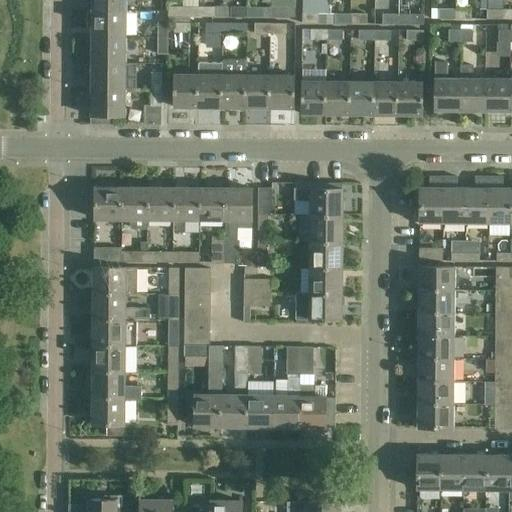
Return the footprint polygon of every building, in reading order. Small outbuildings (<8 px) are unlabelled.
[(127,11),(127,0),(89,0),(90,11),(127,11)] [(169,16),(201,18),(201,7),(169,6),(169,16)] [(201,18),(217,18),(225,18),(225,7),(201,7),(201,18)] [(225,18),(233,18),(249,19),(249,8),(225,7),(225,18)] [(265,8),(249,8),(249,19),(265,19),(265,8)] [(271,19),(281,19),(297,19),(297,8),(272,8),(271,19)] [(457,9),(432,9),(432,18),(458,19),(457,9)] [(472,9),(457,9),(458,19),(472,19),(472,9)] [(489,20),(506,20),(506,9),(489,9),(489,20)] [(127,37),(127,11),(90,11),(89,37),(127,37)] [(303,14),(303,24),(329,24),(329,14),(303,14)] [(329,14),(329,24),(353,24),(353,14),(329,14)] [(353,14),(353,24),(368,24),(368,14),(353,14)] [(401,24),(401,14),(383,14),(383,24),(401,24)] [(401,14),(401,24),(424,24),(424,14),(401,14)] [(159,37),(169,37),(169,20),(159,20),(159,37)] [(192,23),(175,23),(175,33),(191,33),(192,23)] [(225,33),(225,23),(207,23),(207,33),(225,33)] [(225,23),(225,33),(239,33),(239,24),(225,23)] [(272,34),(273,23),(256,23),(256,34),(272,34)] [(273,23),(272,34),(289,34),(289,24),(273,23)] [(313,40),(328,40),(329,30),(313,30),(313,40)] [(345,41),(345,30),(329,30),(328,40),(345,41)] [(360,40),(377,40),(377,30),(360,30),(360,40)] [(392,30),(377,30),(377,40),(392,40),(392,30)] [(424,31),(408,30),(408,41),(424,41),(424,31)] [(450,42),(463,42),(463,31),(450,30),(450,42)] [(473,42),(473,31),(463,31),(463,42),(473,42)] [(511,43),(511,31),(499,31),(499,43),(511,43)] [(126,63),(127,37),(89,37),(89,63),(126,63)] [(169,37),(159,37),(159,54),(169,54),(169,37)] [(435,109),(462,109),(462,79),(461,79),(449,78),(449,61),(436,61),(435,109)] [(126,89),(126,63),(89,63),(89,89),(126,89)] [(175,107),(200,107),(200,63),(199,63),(199,74),(175,74),(175,107)] [(200,63),(200,107),(225,107),(225,75),(223,75),(223,63),(200,63)] [(462,109),(486,109),(487,79),(474,79),(474,65),(462,65),(461,79),(462,79),(462,109)] [(153,72),(153,89),(163,89),(163,72),(153,72)] [(225,75),(225,107),(247,108),(248,75),(225,75)] [(248,75),(247,108),(271,108),(272,75),(248,75)] [(296,75),(272,75),(271,108),(296,108),(296,75)] [(486,109),(510,109),(511,79),(487,79),(486,109)] [(304,82),(303,114),(327,114),(328,82),(304,82)] [(327,114),(352,114),(352,83),(328,82),(327,114)] [(352,83),(352,114),(376,114),(376,83),(352,83)] [(376,114),(400,115),(400,83),(376,83),(376,114)] [(400,83),(400,115),(424,115),(424,83),(400,83)] [(126,116),(126,97),(126,89),(89,89),(88,115),(126,116)] [(153,106),(163,106),(163,89),(153,89),(153,106)] [(419,222),(440,223),(444,223),(445,175),(429,175),(429,186),(420,186),(419,222)] [(444,223),(467,223),(467,186),(457,186),(457,175),(445,175),(444,223)] [(489,223),(489,176),(489,175),(475,175),(475,186),(467,186),(467,223),(489,223)] [(511,223),(511,186),(503,186),(503,175),(489,175),(489,176),(489,223),(511,223)] [(95,217),(115,217),(122,217),(122,186),(95,186),(95,217)] [(122,217),(131,217),(131,229),(148,229),(148,218),(148,187),(122,186),(122,217)] [(148,218),(174,218),(175,187),(148,187),(148,218)] [(186,233),(186,218),(200,218),(200,187),(175,187),(174,218),(174,233),(186,233)] [(200,218),(226,219),(226,188),(200,187),(200,218)] [(239,262),(239,242),(239,228),(252,229),(252,219),(252,188),(226,188),(226,219),(226,235),(226,262),(239,262)] [(272,188),(258,188),(258,215),(269,215),(272,215),(272,188)] [(294,201),(311,201),(311,216),(343,216),(343,189),(295,188),(294,201)] [(258,215),(258,241),(269,241),(269,215),(258,215)] [(343,216),(311,216),(310,241),(342,242),(343,216)] [(212,235),(212,262),(226,262),(226,235),(212,235)] [(258,241),(258,267),(268,267),(269,241),(258,241)] [(310,267),(342,268),(342,242),(310,241),(310,267)] [(122,262),(148,262),(148,252),(147,242),(142,242),(142,252),(122,252),(122,262)] [(94,246),(94,262),(122,262),(122,252),(122,246),(94,246)] [(419,246),(418,260),(444,260),(444,246),(419,246)] [(148,262),(174,263),(174,252),(148,252),(148,262)] [(174,263),(200,263),(200,252),(174,252),(174,263)] [(453,261),(467,261),(467,252),(453,252),(453,261)] [(480,261),(480,252),(467,252),(467,261),(480,261)] [(498,261),(511,261),(511,252),(498,252),(498,261)] [(248,257),(248,266),(257,266),(258,257),(248,257)] [(139,268),(124,267),(124,265),(93,265),(93,293),(124,293),(124,295),(138,295),(139,268)] [(455,266),(419,266),(419,290),(455,290),(455,266)] [(342,268),(310,267),(310,293),(342,293),(342,268)] [(511,279),(511,267),(499,267),(499,279),(511,279)] [(170,268),(170,293),(180,294),(180,268),(170,268)] [(210,281),(210,269),(184,269),(184,281),(210,281)] [(244,292),(271,292),(271,278),(244,278),(244,292)] [(511,291),(511,279),(499,279),(499,285),(482,285),(482,291),(499,291),(511,291)] [(210,294),(210,281),(184,281),(184,294),(210,294)] [(419,312),(455,313),(455,290),(419,290),(419,312)] [(511,301),(511,291),(499,291),(498,302),(511,301)] [(271,292),(244,292),(244,305),(271,305),(271,292)] [(124,308),(124,295),(124,293),(93,293),(93,319),(137,319),(137,320),(151,320),(151,308),(124,308)] [(170,293),(170,320),(180,320),(180,294),(170,293)] [(341,319),(342,293),(310,293),(297,293),(296,319),(341,319)] [(209,306),(210,294),(184,294),(184,306),(209,306)] [(511,314),(511,301),(498,302),(480,301),(480,313),(498,314),(511,314)] [(209,319),(209,306),(184,306),(184,318),(209,319)] [(419,312),(419,335),(454,335),(455,313),(419,312)] [(498,325),(507,325),(511,324),(511,314),(498,314),(498,325)] [(209,331),(209,319),(184,318),(184,331),(209,331)] [(137,346),(137,320),(137,319),(93,319),(93,345),(124,345),(124,346),(137,346)] [(170,320),(170,346),(179,346),(180,320),(170,320)] [(209,344),(209,331),(184,331),(184,343),(209,344)] [(419,335),(418,358),(454,358),(454,335),(419,335)] [(511,347),(511,336),(498,336),(498,347),(511,347)] [(222,345),(209,344),(184,343),(184,356),(209,356),(208,393),(195,393),(194,405),(194,425),(221,425),(222,393),(222,345)] [(124,371),(124,346),(124,345),(93,345),(93,371),(124,371)] [(235,345),(235,365),(235,372),(248,373),(249,345),(235,345)] [(261,373),(261,345),(249,345),(248,373),(261,373)] [(170,346),(170,371),(179,371),(179,346),(170,346)] [(301,346),(287,346),(287,366),(287,375),(289,375),(288,394),(274,394),(274,426),(300,426),(301,346)] [(313,346),(301,346),(300,426),(325,426),(335,426),(335,395),(326,395),(327,386),(313,386),(313,375),(313,346)] [(511,358),(511,347),(498,347),(498,359),(511,358)] [(418,358),(418,381),(454,381),(454,358),(418,358)] [(497,370),(511,370),(511,358),(498,359),(497,370)] [(93,397),(142,397),(142,386),(124,385),(124,371),(93,371),(93,397)] [(170,371),(169,397),(179,397),(179,371),(170,371)] [(418,404),(454,404),(454,381),(418,381),(418,404)] [(511,393),(511,381),(495,382),(495,393),(511,393)] [(222,393),(221,425),(248,425),(248,394),(222,393)] [(511,405),(511,393),(495,393),(495,405),(511,405)] [(248,394),(248,425),(274,426),(274,394),(248,394)] [(134,435),(134,422),(124,422),(124,398),(142,399),(142,397),(93,397),(92,423),(107,424),(107,434),(134,435)] [(169,426),(179,426),(179,397),(169,397),(169,426)] [(418,427),(454,427),(454,404),(418,404),(418,427)] [(511,416),(511,405),(495,405),(495,416),(511,416)] [(511,428),(511,416),(495,416),(494,428),(511,428)] [(418,489),(441,489),(441,454),(418,454),(418,489)] [(441,454),(441,489),(463,489),(464,454),(441,454)] [(463,489),(486,489),(487,454),(464,454),(463,489)] [(486,489),(509,489),(509,454),(487,454),(486,489)] [(115,511),(116,500),(88,500),(88,511),(115,511)] [(171,511),(171,500),(140,500),(140,511),(171,511)] [(240,511),(241,500),(211,500),(210,511),(240,511)] [(338,511),(338,502),(286,502),(286,511),(297,511),(338,511)]
